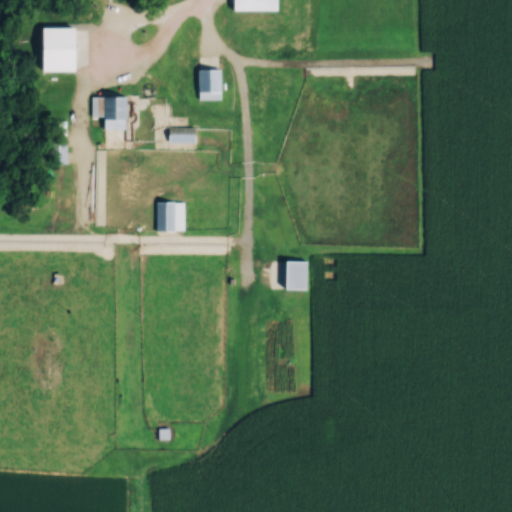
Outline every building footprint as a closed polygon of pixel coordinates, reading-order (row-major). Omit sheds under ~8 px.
[(41,67),(82,67),(82,23),(41,23),(41,67)] [(226,95),(226,65),(200,65),(200,96),(226,95)] [(130,92),(91,92),(91,113),(106,113),(106,126),(130,126),(130,92)] [(172,138),(200,138),(200,123),(172,123),(172,138)] [(186,225),(186,196),(158,196),(158,225),(186,225)] [(309,255),(290,255),(290,285),(309,285),(309,255)] [(173,424),(160,424),(160,435),(173,435),(173,424)]
